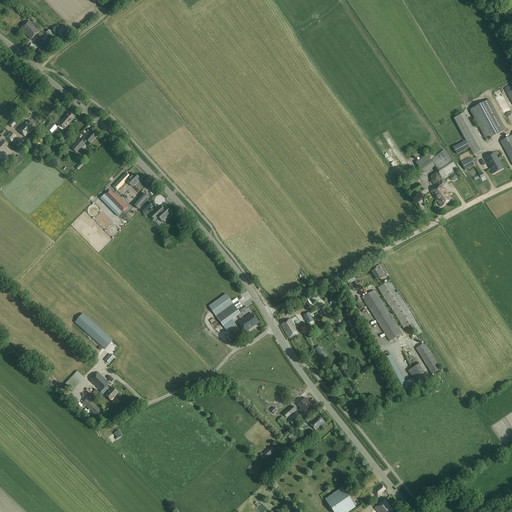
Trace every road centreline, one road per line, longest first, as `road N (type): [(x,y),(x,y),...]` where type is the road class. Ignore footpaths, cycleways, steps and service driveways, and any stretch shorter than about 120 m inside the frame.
road 1 (tertiary): [(411,511),(200,226),(96,119),(0,41)]
road 2 (track): [(511,182),(265,313)]
road 3 (unknown): [(77,395),(104,367),(148,401),(202,380),(272,327)]
